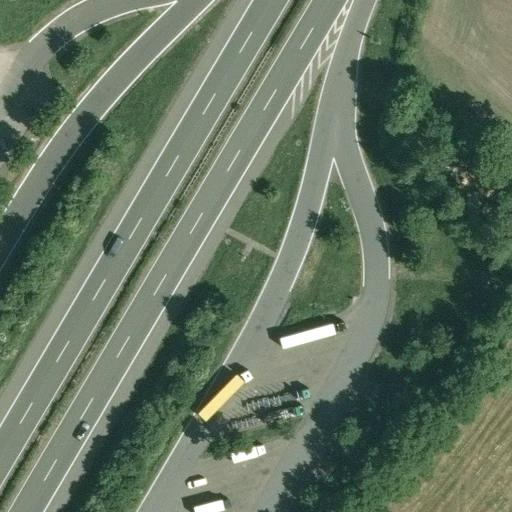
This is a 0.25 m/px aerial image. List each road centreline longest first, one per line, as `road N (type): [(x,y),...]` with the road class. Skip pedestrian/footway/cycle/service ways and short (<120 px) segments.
road 1 (motorway): [(30,511),(334,0)]
road 2 (motorway): [(257,0),(0,435)]
